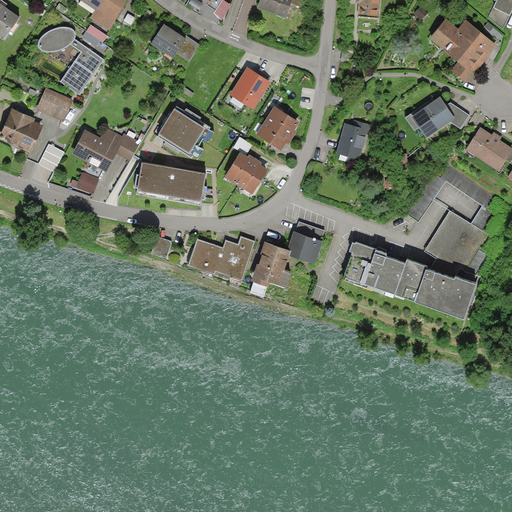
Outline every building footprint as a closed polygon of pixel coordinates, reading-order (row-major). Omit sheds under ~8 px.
[(78,0),(94,11),(89,18),(107,31),(128,0),(78,0)] [(222,0),(214,13),(223,19),(232,3),(226,0),(222,0)] [(261,0),(258,10),(289,20),(295,0),(261,0)] [(378,17),(379,0),(355,0),(355,15),(378,17)] [(511,0),(489,0),(488,3),(507,12),(511,2),(511,0)] [(22,18),(0,4),(0,35),(8,41),(22,18)] [(493,45),(466,24),(459,32),(446,22),(433,39),(457,58),(450,68),(465,80),(493,45)] [(100,47),(108,33),(91,23),(83,38),(100,47)] [(199,46),(165,24),(150,46),(184,68),(199,46)] [(83,53),(60,83),(80,98),(88,88),(107,62),(77,40),(73,31),(62,29),(49,33),(39,45),(41,52),(49,56),(60,53),(72,46),(83,53)] [(252,110),(270,81),(245,66),(227,94),(252,110)] [(75,102),(45,88),(35,110),(65,124),(75,102)] [(446,107),(440,99),(435,102),(433,99),(406,118),(415,131),(419,128),(428,139),(451,123),(461,129),(470,116),(451,103),(446,107)] [(220,128),(176,102),(153,141),(189,159),(186,167),(198,169),(220,128)] [(273,105),(264,119),(293,137),(298,130),(295,129),(300,121),(273,105)] [(10,113),(0,138),(0,139),(34,153),(45,126),(10,113)] [(293,137),(264,119),(255,134),(282,150),(287,142),(290,143),(293,137)] [(361,161),(369,126),(344,120),(336,156),(361,161)] [(476,124),(461,146),(494,168),(509,147),(476,124)] [(70,156),(106,175),(119,153),(130,159),(137,144),(106,128),(100,139),(84,130),(70,156)] [(55,172),(66,151),(52,144),(41,165),(55,172)] [(239,185),(255,161),(241,152),(226,177),(239,185)] [(141,161),(135,196),(203,206),(208,171),(198,169),(186,167),(141,161)] [(255,161),(239,185),(252,193),(267,169),(255,161)] [(434,174),(405,214),(417,223),(446,182),(481,207),(470,224),(488,234),(500,218),(486,208),(495,197),(450,165),(440,178),(434,174)] [(97,182),(80,176),(75,192),(92,198),(97,182)] [(470,224),(447,211),(426,250),(472,275),(493,236),(488,234),(470,224)] [(287,248),(290,249),(288,255),(315,264),(323,239),(322,239),(325,230),(297,220),(287,248)] [(156,236),(153,251),(169,255),(172,239),(156,236)] [(223,245),(198,237),(187,268),(215,278),(216,274),(241,282),(255,242),(241,237),(239,244),(225,240),(223,245)] [(399,254),(349,238),(336,277),(386,293),(399,254)] [(288,255),(290,249),(287,248),(264,240),(252,278),(278,286),(288,256),(288,255)] [(432,265),(399,254),(386,293),(419,304),(432,265)] [(472,278),(432,265),(419,304),(459,316),(472,278)]
